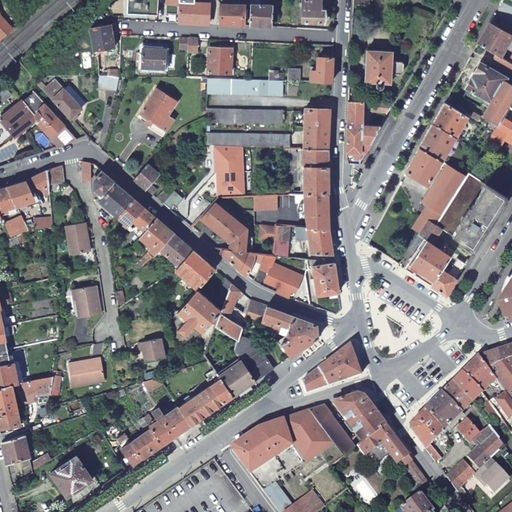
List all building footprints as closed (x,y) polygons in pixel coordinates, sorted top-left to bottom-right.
[(128,12),(128,0),(115,0),(106,7),(111,15),(147,16),(147,13),(128,12)] [(158,14),(159,0),(128,0),(128,12),(147,13),(158,14)] [(167,0),(166,13),(178,13),(179,1),(178,0),(167,0)] [(248,26),(271,27),(272,4),(255,3),(254,0),(249,0),(249,9),(249,13),(248,26)] [(318,0),(300,0),(300,21),(323,21),(324,10),(318,9),(318,0)] [(178,22),(207,24),(208,2),(198,2),(179,1),(178,13),(178,22)] [(245,4),(220,3),(219,24),(244,26),(244,13),(249,13),(249,9),(244,8),(245,4)] [(0,38),(12,28),(11,28),(0,14),(0,12),(0,38)] [(511,64),(511,48),(506,45),(511,36),(511,28),(509,26),(505,33),(488,23),(477,43),(495,54),(511,64)] [(107,24),(90,27),(94,48),(110,45),(107,24)] [(188,37),(180,37),(180,47),(187,48),(188,37)] [(187,48),(187,49),(197,49),(197,38),(188,37),(187,48)] [(164,48),(142,47),(142,52),(136,52),(135,61),(140,61),(140,64),(163,65),(164,48)] [(230,47),(208,47),(208,72),(230,72),(230,47)] [(393,59),(393,48),(369,47),(366,47),(365,80),(373,80),(373,81),(373,83),(374,84),(375,85),(377,85),(379,85),(380,84),(382,82),(383,81),(392,81),(392,70),(398,70),(402,68),(402,61),(399,59),(393,59)] [(511,64),(495,54),(490,63),(511,75),(511,64)] [(99,56),(99,74),(107,74),(118,75),(118,70),(111,69),(106,66),(106,56),(99,56)] [(309,82),(331,83),(332,56),(317,56),(316,70),(309,70),(309,82)] [(496,124),(507,105),(511,97),(511,89),(500,83),(504,78),(480,63),(465,87),(482,97),(474,110),(496,124)] [(115,91),(119,75),(118,75),(107,74),(105,88),(115,91)] [(208,78),(207,91),(283,94),(284,81),(251,80),(208,78)] [(55,79),(44,90),(70,118),(81,106),(55,79)] [(166,117),(176,103),(154,88),(136,117),(147,125),(148,126),(151,121),(160,127),(166,117)] [(78,140),(33,90),(22,99),(38,118),(36,120),(59,146),(78,140)] [(38,118),(22,99),(0,116),(0,117),(15,137),(30,125),(36,120),(38,118)] [(348,149),(366,151),(382,121),(371,121),(371,124),(365,124),(366,99),(350,99),(348,149)] [(389,109),(394,100),(373,99),(373,109),(389,109)] [(431,123),(453,137),(466,115),(443,102),(431,123)] [(511,108),(507,105),(496,124),(487,138),(498,145),(503,138),(511,143),(511,141),(511,108)] [(282,122),(283,110),(207,106),(206,117),(206,120),(282,122)] [(329,148),(330,108),(305,107),(304,147),(329,148)] [(171,120),(166,117),(160,127),(151,121),(148,126),(147,125),(145,128),(159,137),(171,120)] [(439,160),(453,137),(431,123),(418,147),(439,160)] [(284,146),(298,147),(298,134),(206,131),(205,145),(214,145),(241,146),(277,147),(284,146)] [(15,137),(0,147),(0,166),(26,157),(15,137)] [(241,146),(214,145),(215,172),(216,172),(242,171),(241,146)] [(304,166),(329,166),(329,148),(304,147),(304,166)] [(418,147),(404,171),(406,173),(424,184),(439,160),(418,147)] [(89,163),(81,161),(84,179),(84,181),(92,179),(89,163)] [(133,177),(154,194),(158,190),(149,182),(156,173),(145,163),(133,177)] [(439,214),(464,175),(446,164),(422,203),(426,206),(439,214)] [(57,167),(48,170),(49,185),(64,183),(62,165),(57,167)] [(304,193),(328,193),(329,166),(304,166),(304,193)] [(27,180),(7,186),(18,208),(19,209),(21,208),(21,206),(37,201),(33,193),(43,188),(44,194),(50,192),(49,185),(48,170),(27,180)] [(104,197),(117,183),(103,170),(94,179),(94,189),(104,197)] [(242,171),(216,172),(215,195),(242,195),(242,171)] [(472,252),(507,198),(465,172),(464,175),(439,214),(434,222),(445,229),(447,230),(458,240),(472,252)] [(118,218),(135,199),(117,183),(104,197),(102,199),(100,201),(118,218)] [(0,188),(0,217),(2,217),(1,212),(18,208),(7,186),(0,188)] [(156,197),(162,202),(172,191),(166,186),(156,197)] [(328,193),(304,193),(304,202),(300,202),(299,205),(299,208),(299,211),(299,213),(305,212),(306,218),(308,227),(330,230),(328,217),(328,193)] [(278,194),(255,194),(255,208),(279,208),(278,194)] [(228,212),(212,198),(199,215),(199,216),(208,223),(211,219),(217,224),(228,212)] [(146,208),(135,199),(118,218),(129,227),(134,222),(146,208)] [(427,218),(434,222),(439,214),(426,206),(410,231),(416,236),(427,218)] [(158,218),(146,208),(134,222),(145,232),(158,218)] [(241,222),(228,212),(217,224),(224,230),(220,234),(227,239),(241,222)] [(35,218),(36,230),(54,229),(52,217),(35,218)] [(175,233),(158,218),(145,232),(141,237),(150,245),(145,251),(149,254),(134,266),(139,271),(154,257),(159,252),(175,233)] [(449,253),(450,252),(445,249),(442,253),(433,247),(445,229),(434,222),(427,218),(416,236),(409,247),(413,250),(421,238),(423,240),(405,269),(430,284),(440,268),(449,253)] [(16,225),(20,235),(30,231),(27,225),(24,219),(21,220),(22,222),(16,225)] [(211,219),(208,223),(214,228),(217,224),(211,219)] [(5,224),(10,239),(17,236),(12,221),(5,224)] [(91,251),(86,222),(66,225),(71,254),(91,251)] [(248,228),(241,222),(227,239),(230,242),(230,248),(245,250),(248,228)] [(224,230),(217,224),(214,228),(220,234),(224,230)] [(279,227),(261,225),(259,239),(277,242),(277,238),(279,227)] [(322,255),(334,257),(330,230),(308,227),(296,226),(298,237),(307,235),(310,251),(322,253),(322,255)] [(194,250),(175,233),(159,252),(177,268),(194,250)] [(132,247),(141,237),(137,234),(128,243),(132,247)] [(277,242),(275,254),(276,254),(286,255),(288,240),(277,238),(277,242)] [(214,246),(240,269),(249,251),(245,250),(230,248),(214,246)] [(175,271),(197,291),(216,269),(194,250),(177,268),(175,271)] [(240,269),(245,273),(248,275),(256,258),(257,252),(253,251),(249,251),(240,269)] [(267,280),(281,286),(279,292),(289,296),(292,288),(294,283),(298,285),(302,273),(273,262),(276,254),(275,254),(266,253),(261,268),(271,271),(267,280)] [(446,294),(465,263),(456,257),(447,272),(440,268),(430,284),(446,294)] [(312,269),(316,293),(340,290),(335,262),(311,258),(312,269)] [(511,272),(511,274),(511,291),(506,294),(504,295),(503,297),(503,299),(504,301),(500,302),(503,313),(507,312),(510,319),(511,317),(511,272)] [(225,299),(232,283),(226,277),(217,294),(225,299)] [(2,283),(3,288),(9,287),(19,285),(18,281),(11,282),(11,278),(1,280),(2,283)] [(234,306),(240,290),(232,283),(225,299),(220,312),(214,327),(239,341),(241,335),(243,327),(228,319),(234,306)] [(74,288),(76,301),(79,316),(101,312),(96,284),(74,288)] [(9,287),(3,288),(6,303),(13,302),(9,287)] [(123,290),(115,291),(117,303),(124,302),(123,290)] [(211,335),(214,327),(220,312),(197,291),(189,299),(179,311),(186,317),(176,330),(183,335),(193,323),(207,335),(204,344),(207,346),(211,335)] [(169,313),(179,311),(189,299),(181,293),(168,307),(169,313)] [(267,305),(252,300),(247,313),(247,314),(260,318),(262,312),(264,313),(267,305)] [(294,315),(267,305),(264,313),(261,320),(262,320),(269,323),(271,320),(274,321),(282,324),(290,326),(294,315)] [(234,306),(228,319),(243,327),(247,314),(247,313),(234,306)] [(318,323),(294,315),(290,326),(287,334),(287,335),(290,339),(286,342),(285,341),(282,343),(291,356),(298,351),(319,337),(318,323)] [(269,323),(262,320),(260,327),(267,329),(269,323)] [(274,321),(273,324),(270,331),(279,333),(280,331),(282,324),(274,321)] [(290,326),(282,324),(280,331),(287,334),(290,326)] [(241,335),(239,341),(236,351),(241,359),(256,381),(275,368),(255,340),(241,335)] [(286,342),(290,339),(287,335),(279,340),(282,343),(285,341),(286,342)] [(166,358),(161,337),(142,342),(146,362),(166,358)] [(7,346),(5,339),(0,340),(0,353),(8,352),(7,346)] [(307,393),(361,375),(350,344),(302,382),(307,393)] [(511,344),(479,355),(496,379),(507,394),(511,400),(511,344)] [(0,385),(24,381),(24,377),(21,378),(21,375),(18,376),(14,360),(10,361),(8,354),(0,356),(0,362),(0,364),(0,385)] [(463,371),(483,393),(496,379),(479,355),(463,371)] [(107,381),(103,358),(73,364),(74,371),(72,372),(75,386),(107,381)] [(216,372),(233,396),(256,381),(241,359),(221,373),(216,366),(213,368),(216,372)] [(146,375),(148,381),(159,377),(157,371),(146,375)] [(452,383),(472,404),(483,393),(463,371),(452,383)] [(179,406),(192,425),(195,423),(233,396),(216,372),(210,377),(213,382),(210,385),(179,406)] [(0,385),(0,426),(12,423),(20,421),(18,409),(22,409),(18,394),(24,393),(23,401),(38,400),(38,405),(49,404),(50,394),(52,394),(52,390),(54,375),(24,381),(0,385)] [(61,376),(54,375),(52,390),(59,391),(61,376)] [(148,381),(143,382),(147,391),(164,384),(163,383),(159,377),(148,381)] [(462,413),(472,404),(452,383),(446,389),(443,392),(431,404),(425,410),(411,424),(411,429),(438,466),(445,460),(432,444),(444,431),(462,413)] [(511,432),(511,400),(507,394),(492,406),(511,432)] [(363,443),(386,426),(365,397),(357,395),(334,403),(348,422),(346,423),(352,433),(355,431),(363,443)] [(163,444),(192,425),(179,406),(164,416),(158,408),(152,412),(158,420),(154,423),(149,414),(144,417),(163,444)] [(344,457),(356,448),(350,440),(349,441),(323,406),(311,411),(333,442),(344,457)] [(305,462),(333,442),(311,411),(283,420),(292,443),(305,462)] [(144,457),(163,444),(144,417),(138,421),(144,429),(146,428),(147,430),(133,440),(144,457)] [(479,470),(491,460),(506,447),(490,426),(481,434),(468,419),(457,429),(470,444),(474,440),(479,446),(467,456),(479,470)] [(276,481),(305,462),(292,443),(283,420),(258,428),(234,446),(232,450),(263,490),(276,481)] [(12,423),(0,426),(0,428),(1,432),(14,429),(12,423)] [(424,476),(386,426),(363,443),(357,447),(364,456),(383,442),(390,452),(399,463),(402,460),(417,482),(424,476)] [(8,437),(2,439),(12,484),(33,471),(32,465),(24,433),(8,437)] [(133,465),(144,457),(133,440),(122,447),(133,465)] [(390,452),(383,442),(364,456),(372,466),(390,452)] [(32,465),(33,471),(51,459),(49,454),(32,465)] [(51,472),(73,505),(102,485),(95,475),(92,477),(76,454),(51,472)] [(509,479),(491,460),(479,470),(475,474),(474,474),(480,480),(482,479),(494,493),(509,479)] [(456,490),(474,474),(475,474),(463,461),(446,476),(456,490)] [(424,476),(417,482),(424,490),(431,485),(424,476)] [(263,490),(279,511),(298,511),(293,504),(276,481),(263,490)] [(317,511),(325,506),(312,490),(293,504),(298,511),(317,511)] [(433,511),(434,511),(420,493),(401,508),(403,511),(433,511)] [(511,511),(511,503),(500,511),(511,511)]
